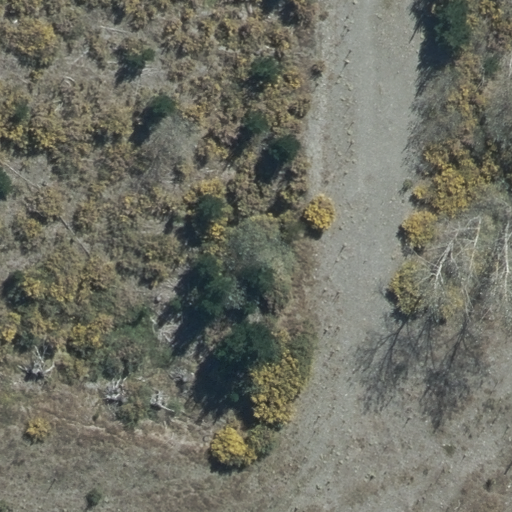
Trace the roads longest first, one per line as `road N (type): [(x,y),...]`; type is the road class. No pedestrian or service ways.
road 1 (track): [(372,0),(363,511)]
road 2 (track): [(404,511),(511,378)]
